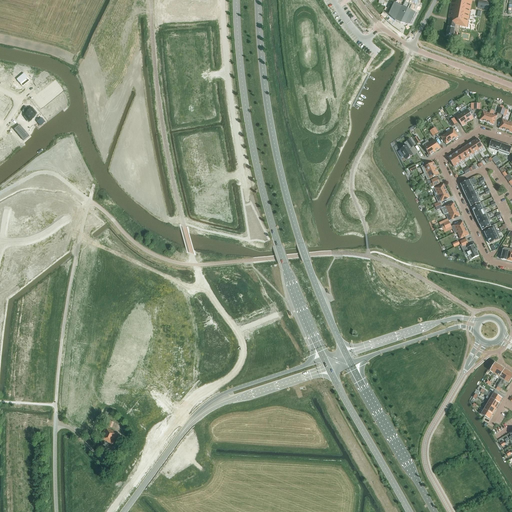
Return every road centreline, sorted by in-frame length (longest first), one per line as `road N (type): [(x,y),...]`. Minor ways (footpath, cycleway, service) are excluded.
road 1 (primary): [(236,0),(240,74),(263,193),(323,358)]
road 2 (primary): [(344,351),(288,204),(266,97),(258,0)]
road 3 (unclassified): [(222,0),(244,184)]
road 4 (primary): [(434,511),(350,363)]
road 5 (tertiary): [(145,511),(209,486),(224,427),(242,397)]
road 6 (primary): [(328,368),(409,511)]
road 7 (unclassified): [(449,511),(424,450),(462,375)]
road 8 (tertiary): [(479,321),(450,318),(344,351)]
road 9 (residential): [(438,156),(487,260),(511,267)]
road 10 (tertiary): [(350,363),(455,327),(476,331)]
